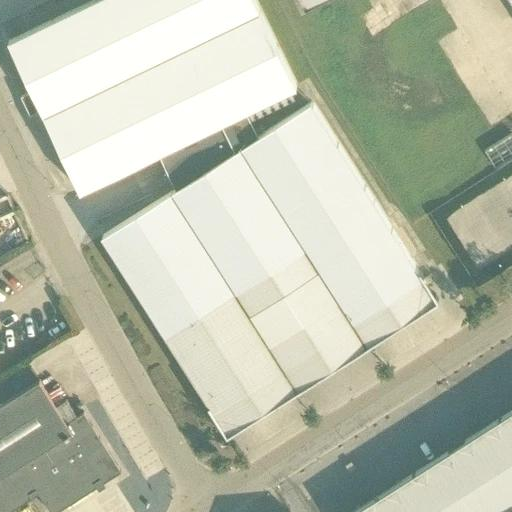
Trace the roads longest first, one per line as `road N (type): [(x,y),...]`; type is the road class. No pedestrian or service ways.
road 1 (unclassified): [(206,511),(0,113)]
road 2 (unclassified): [(209,511),(511,316)]
